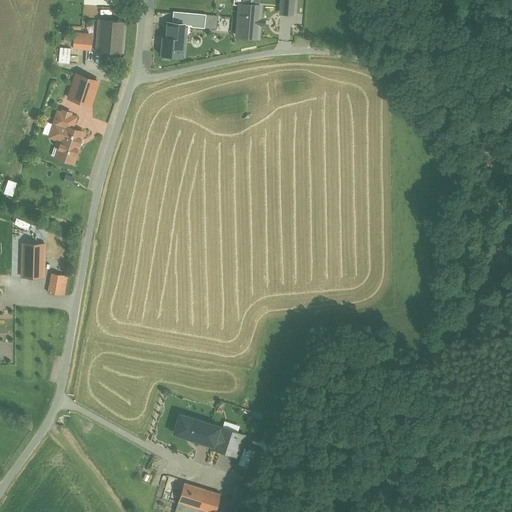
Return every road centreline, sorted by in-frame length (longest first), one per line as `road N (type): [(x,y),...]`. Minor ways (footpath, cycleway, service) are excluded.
road 1 (tertiary): [(0,491),(53,418),(87,232),(131,79)]
road 2 (unclassified): [(131,79),(305,49),(511,92)]
